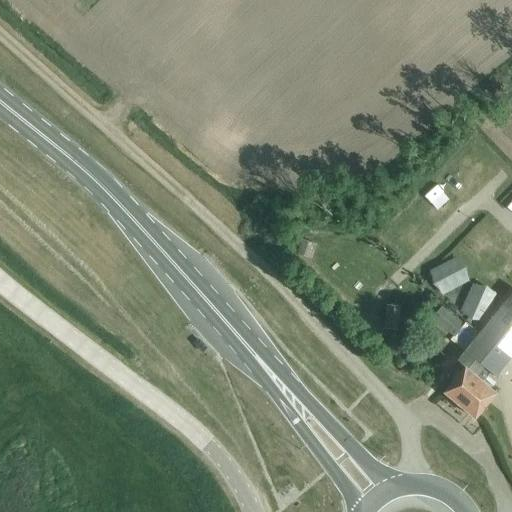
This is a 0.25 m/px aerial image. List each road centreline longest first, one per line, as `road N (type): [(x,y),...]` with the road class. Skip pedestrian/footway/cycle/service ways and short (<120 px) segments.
road 1 (primary): [(247,347),(116,202),(0,103)]
road 2 (unclassified): [(252,511),(206,443),(0,282)]
road 3 (track): [(191,203),(0,31)]
road 4 (primary): [(395,486),(261,351),(247,347)]
road 5 (primary): [(247,347),(248,361),(357,511)]
